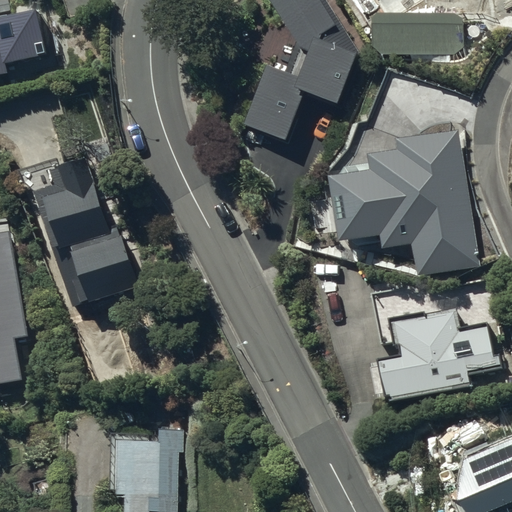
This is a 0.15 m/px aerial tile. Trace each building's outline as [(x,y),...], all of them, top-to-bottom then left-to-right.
[(355,47),(328,0),(277,0),(302,42),(294,62),(263,50),(237,114),(285,133),(304,84),(335,97),(355,47)] [(465,10),(373,10),(373,49),(465,49),(465,10)] [(480,266),(460,129),(395,139),(397,150),(367,154),(369,169),(328,175),(338,240),(381,233),(382,247),(411,242),(416,276),(480,266)] [(58,176),(37,183),(56,241),(64,239),(83,295),(140,276),(96,148),(54,162),(58,176)] [(0,328),(22,325),(14,276),(0,278),(0,328)] [(430,278),(373,288),(382,342),(400,338),(402,347),(381,351),(387,387),(392,386),(394,393),(474,379),(472,368),(507,362),(504,345),(494,347),(489,317),(483,318),(481,308),(467,311),(466,307),(457,308),(457,305),(435,309),(430,278)] [(160,436),(120,435),(119,487),(128,487),(127,511),(178,511),(179,448),(187,448),(187,415),(160,415),(160,436)] [(485,511),(511,501),(511,438),(465,457),(456,500),(465,511),(485,511)]
